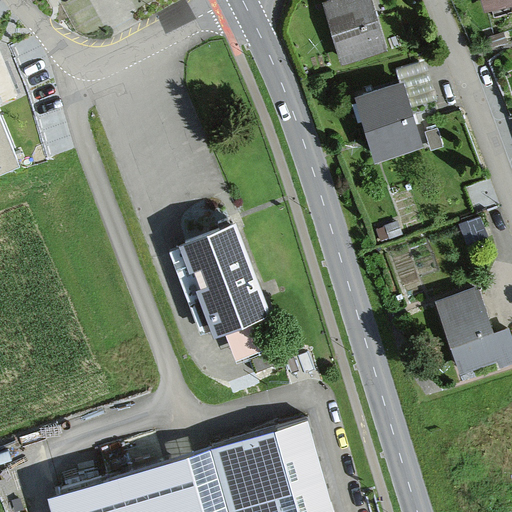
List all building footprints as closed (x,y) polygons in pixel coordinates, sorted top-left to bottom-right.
[(368,0),(352,0),(326,8),(343,64),(384,53),(368,0)] [(511,0),(483,0),(486,10),(511,3),(511,0)] [(401,84),(357,98),(377,161),(421,147),(401,84)] [(0,116),(0,161),(15,155),(0,116)] [(233,223),(180,242),(211,330),(264,311),(233,223)] [(476,289),(433,303),(457,375),(511,357),(511,329),(492,336),(476,289)] [(335,511),(307,414),(48,487),(55,511),(335,511)]
